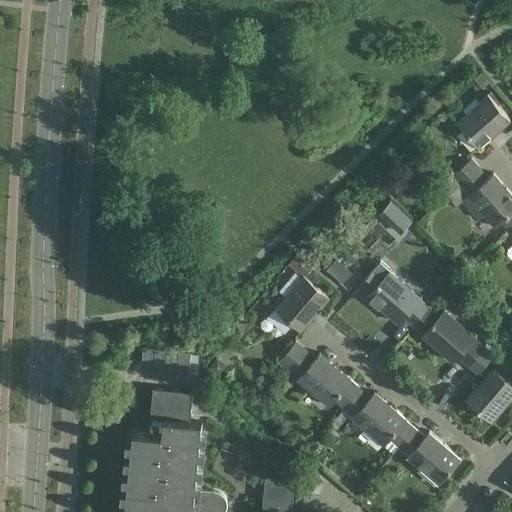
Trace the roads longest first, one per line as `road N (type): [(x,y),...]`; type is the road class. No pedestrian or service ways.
road 1 (secondary): [(29,452),(59,0)]
road 2 (residential): [(491,460),(320,326)]
